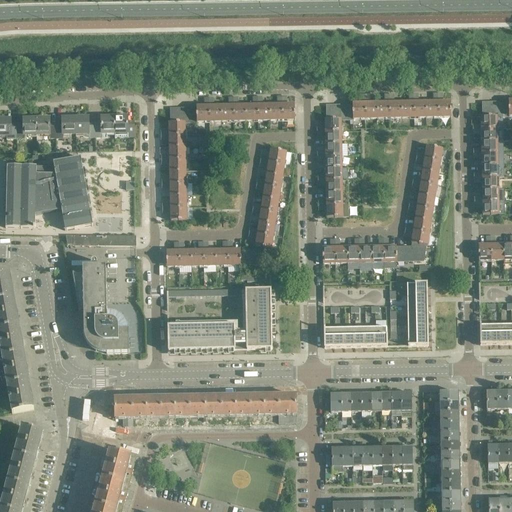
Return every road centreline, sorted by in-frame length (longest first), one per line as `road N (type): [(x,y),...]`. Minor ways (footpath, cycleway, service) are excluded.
road 1 (primary): [(0,16),(511,4)]
road 2 (residential): [(155,235),(239,234),(258,138),(308,136)]
road 3 (residential): [(309,233),(395,230),(413,137),(463,133)]
road 4 (residential): [(313,434),(160,437),(138,498)]
road 5 (residential): [(471,368),(312,372)]
road 6 (residential): [(150,85),(307,82)]
road 7 (residential): [(312,372),(157,375)]
road 8 (residential): [(307,82),(461,80)]
road 9 (residential): [(0,102),(150,85)]
road 10 (residential): [(155,235),(150,85)]
road 11 (residential): [(471,511),(471,368)]
road 12 (residential): [(157,375),(155,235)]
road 13 (residential): [(309,233),(312,372)]
road 14 (residential): [(471,368),(468,231)]
